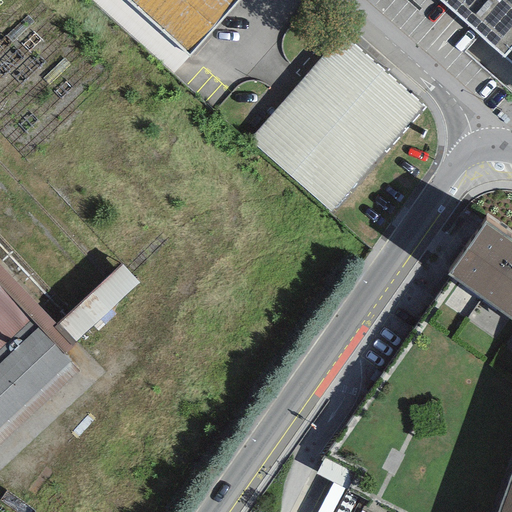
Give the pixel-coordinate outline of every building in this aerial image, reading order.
[(134,0),(190,49),(233,0),(134,0)] [(511,0),(447,0),(511,56),(511,0)] [(341,32),(249,138),(331,209),(424,103),(341,32)] [(457,263),(511,304),(511,459),(491,511),(511,511),(511,223),(487,206),(446,259),(457,263)] [(314,468),(400,511),(491,511),(511,459),(511,304),(457,263),(314,468)] [(60,327),(78,349),(144,292),(125,271),(60,327)] [(0,422),(72,353),(0,275),(0,422)]
